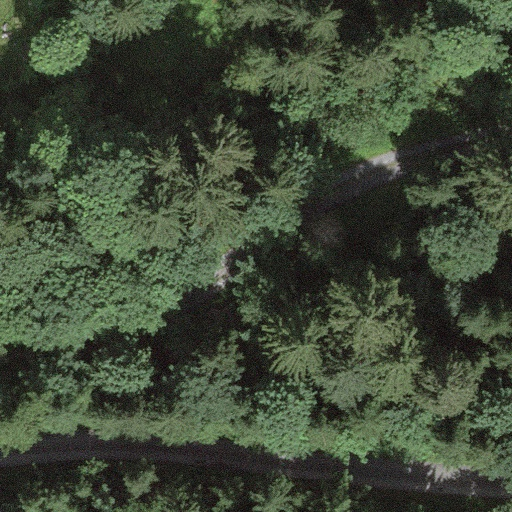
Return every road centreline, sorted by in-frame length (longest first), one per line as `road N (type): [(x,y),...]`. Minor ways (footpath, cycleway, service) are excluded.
road 1 (track): [(511,140),(361,172),(136,328),(0,356)]
road 2 (unclassified): [(511,496),(250,462),(0,463)]
